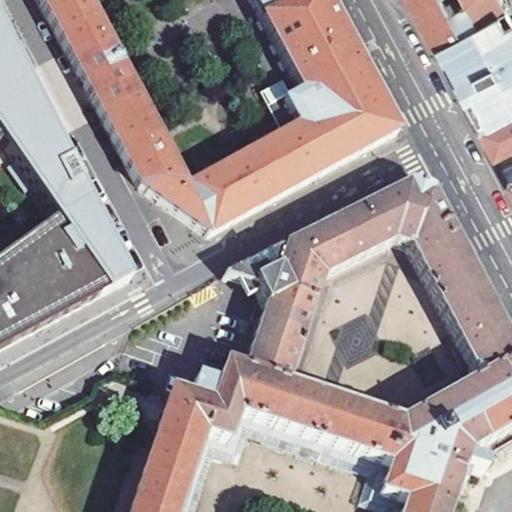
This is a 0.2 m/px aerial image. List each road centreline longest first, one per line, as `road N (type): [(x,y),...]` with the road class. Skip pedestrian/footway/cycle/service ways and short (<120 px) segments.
road 1 (residential): [(168,289),(13,0)]
road 2 (residential): [(228,252),(438,142)]
road 3 (residential): [(0,378),(168,289)]
road 4 (tertiary): [(362,0),(438,142)]
road 5 (tertiary): [(438,142),(511,281)]
